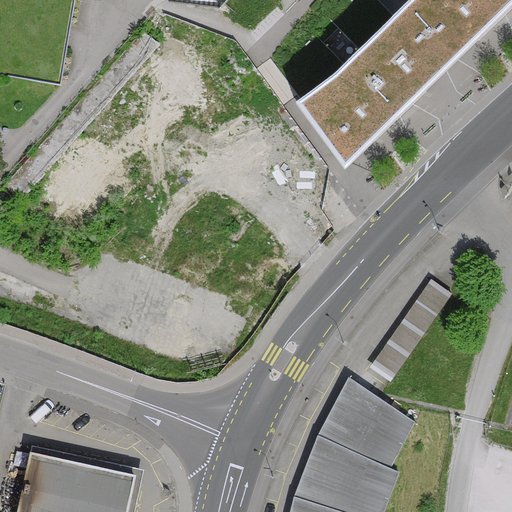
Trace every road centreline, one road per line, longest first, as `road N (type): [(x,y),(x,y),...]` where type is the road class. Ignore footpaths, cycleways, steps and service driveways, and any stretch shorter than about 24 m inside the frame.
road 1 (secondary): [(511,120),(300,338),(243,444)]
road 2 (residential): [(0,352),(243,444)]
